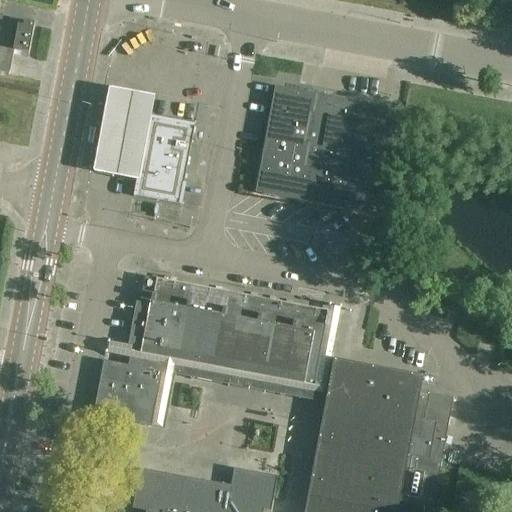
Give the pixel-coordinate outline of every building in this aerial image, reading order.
[(24,25),(23,31),(0,26),(0,73),(11,75),(14,55),(29,57),(35,27),(24,25)] [(153,92),(107,83),(92,167),(138,175),(140,176),(150,120),(148,120),(149,117),(151,117),(153,92)] [(369,215),(375,183),(379,159),(381,159),(387,127),(385,127),(389,108),(275,87),(255,194),(369,215)] [(152,118),(151,117),(149,117),(148,120),(150,120),(140,176),(138,175),(133,198),(182,207),(186,184),(184,184),(195,126),(192,125),(191,126),(152,119),(152,118)] [(140,354),(158,358),(173,282),(146,277),(141,303),(150,305),(140,354)] [(176,361),(191,286),(173,282),(158,358),(176,361)] [(176,361),(194,365),(209,289),(191,286),(176,361)] [(209,289),(194,365),(213,368),(227,293),(209,289)] [(213,368),(231,372),(245,296),(227,293),(213,368)] [(249,375),(263,299),(245,296),(231,372),(249,375)] [(249,375),(267,379),(281,303),(263,299),(249,375)] [(299,306),(281,303),(267,379),(285,382),(299,306)] [(328,312),(317,310),(299,306),(285,382),(305,386),(314,336),(324,338),(328,312)] [(355,333),(352,350),(371,352),(373,335),(355,333)] [(104,362),(98,389),(154,400),(159,372),(104,362)] [(454,398),(435,395),(412,391),(415,378),(366,369),(365,374),(341,369),(329,429),(325,428),(319,464),(322,465),(315,499),(313,511),(431,511),(432,508),(433,508),(454,398)] [(154,400),(98,389),(97,399),(93,417),(149,428),(154,400)] [(262,511),(269,478),(237,472),(233,489),(145,473),(137,511),(262,511)]
